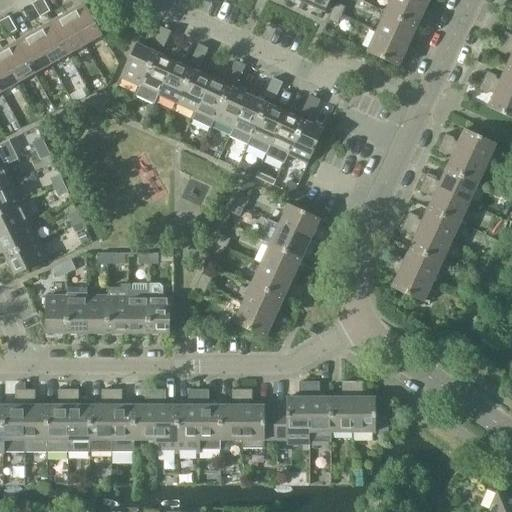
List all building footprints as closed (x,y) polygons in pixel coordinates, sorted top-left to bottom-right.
[(45,14),(37,0),(32,3),(40,17),(45,14)] [(44,0),(37,0),(45,14),(50,11),(44,0)] [(306,0),(305,3),(325,12),(330,0),(306,0)] [(390,0),(385,12),(417,27),(426,7),(410,0),(390,0)] [(336,2),(332,11),(341,16),(346,7),(336,2)] [(84,4),(68,13),(85,45),(102,35),(84,4)] [(341,16),(332,11),(327,20),(337,24),(341,16)] [(376,32),(408,46),(417,27),(385,12),(376,32)] [(51,23),(68,54),(85,45),(68,13),(51,23)] [(9,16),(4,19),(12,33),(17,30),(9,16)] [(12,33),(4,19),(0,21),(0,24),(7,36),(12,33)] [(34,32),(51,64),(68,54),(51,23),(34,32)] [(158,36),(168,40),(172,31),(162,27),(158,36)] [(17,42),(35,73),(51,64),(34,32),(17,42)] [(408,46),(376,32),(367,51),(398,66),(408,46)] [(511,35),(505,32),(501,42),(511,46),(511,35)] [(164,49),(168,40),(158,36),(153,45),(164,49)] [(0,51),(18,82),(35,73),(17,42),(0,51)] [(511,57),(506,68),(511,70),(511,46),(501,42),(496,51),(511,57)] [(140,86),(156,52),(137,43),(121,78),(140,86)] [(195,53),(205,57),(209,48),(199,44),(195,53)] [(0,51),(0,90),(1,92),(18,82),(0,51)] [(154,105),(159,95),(174,61),(156,52),(140,86),(136,96),(154,105)] [(201,66),(205,57),(195,53),(190,62),(201,66)] [(159,95),(177,103),(193,69),(174,61),(159,95)] [(232,70),(242,74),(246,65),(236,61),(232,70)] [(487,71),(483,81),(511,94),(511,70),(506,68),(501,78),(487,71)] [(177,103),(196,112),(211,78),(193,69),(177,103)] [(238,83),(242,74),(232,70),(228,79),(238,83)] [(210,129),(215,120),(230,86),(211,78),(196,112),(192,120),(210,129)] [(273,78),(269,87),(279,91),(283,83),(273,78)] [(511,94),(483,81),(478,90),(493,97),(488,107),(511,118),(511,94)] [(215,120),(233,129),(249,95),(230,86),(215,120)] [(279,91),(269,87),(265,96),(275,100),(279,91)] [(230,137),(248,146),(268,103),(249,95),(233,129),(230,137)] [(305,104),(316,108),(320,99),(310,95),(305,104)] [(270,146),(271,146),(286,112),(268,103),(248,146),(266,154),(270,146)] [(311,117),(316,108),(305,104),(301,113),(311,117)] [(271,146),(289,154),(305,120),(286,112),(271,146)] [(324,129),(305,120),(289,154),(308,163),(324,129)] [(440,143),(487,164),(496,143),(464,129),(459,140),(445,134),(440,143)] [(32,142),(37,151),(46,146),(42,137),(32,142)] [(445,169),(478,184),(487,164),(440,143),(436,153),(450,159),(445,169)] [(46,146),(37,151),(41,160),(51,155),(46,146)] [(0,168),(0,191),(14,185),(5,166),(0,168)] [(423,182),(469,203),(478,184),(445,169),(441,179),(427,173),(423,182)] [(50,179),(54,188),(64,183),(60,174),(50,179)] [(288,181),(283,190),(293,195),(298,185),(288,181)] [(433,199),(428,209),(460,223),(469,203),(423,182),(419,192),(433,199)] [(64,183),(54,188),(59,197),(68,192),(64,183)] [(0,191),(0,213),(23,203),(14,185),(0,191)] [(238,195),(234,204),(244,208),(248,199),(238,195)] [(0,235),(6,233),(31,221),(23,203),(0,213),(0,235)] [(244,208),(234,204),(230,213),(240,217),(244,208)] [(279,224),(311,238),(320,219),(288,204),(279,224)] [(405,222),(451,243),(460,223),(428,209),(424,219),(409,212),(405,222)] [(68,216),(72,224),(82,220),(77,211),(68,216)] [(82,220),(72,224),(76,233),(86,229),(82,220)] [(0,235),(0,242),(6,256),(40,240),(31,221),(6,233),(0,235)] [(415,237),(410,248),(443,263),(451,243),(405,222),(401,231),(415,237)] [(270,244),(301,258),(311,238),(279,224),(270,244)] [(86,233),(78,235),(81,242),(88,239),(86,233)] [(216,243),(226,247),(230,239),(220,234),(216,243)] [(49,258),(40,240),(6,256),(15,274),(49,258)] [(222,256),(226,247),(216,243),(212,252),(222,256)] [(261,264),(292,278),(301,258),(270,244),(261,264)] [(387,261),(434,282),(443,263),(410,248),(405,258),(391,252),(387,261)] [(107,264),(107,253),(98,253),(98,264),(107,264)] [(118,253),(107,253),(107,264),(118,264),(118,253)] [(139,264),(148,264),(148,253),(139,253),(139,264)] [(148,253),(148,264),(158,264),(158,253),(148,253)] [(174,253),(158,253),(158,262),(174,262),(174,253)] [(62,264),(67,274),(76,269),(71,260),(62,264)] [(425,303),(434,282),(387,261),(383,270),(397,277),(392,288),(425,303)] [(58,278),(67,274),(62,264),(53,268),(58,278)] [(252,283),(283,298),(292,278),(261,264),(252,283)] [(202,273),(198,282),(208,287),(212,278),(202,273)] [(208,287),(198,282),(194,291),(204,296),(208,287)] [(243,303),(274,318),(283,298),(252,283),(243,303)] [(108,296),(107,296),(107,333),(127,333),(128,284),(121,284),(121,287),(108,287),(108,296)] [(148,284),(128,284),(127,333),(148,333),(148,284)] [(148,284),(148,333),(169,333),(170,296),(163,296),(163,287),(160,284),(148,284)] [(66,333),(67,296),(46,296),(46,333),(66,333)] [(66,333),(87,333),(87,296),(67,296),(66,333)] [(87,333),(107,333),(107,296),(87,296),(87,333)] [(274,318),(243,303),(234,323),(265,337),(274,318)] [(343,397),(330,397),(330,432),(353,432),(353,381),(343,381),(343,397)] [(363,381),(353,381),(353,432),(391,432),(391,417),(393,417),(393,397),(376,397),(363,397),(363,381)] [(287,409),(275,409),(275,417),(275,442),(287,442),(308,442),(309,382),(299,382),(299,392),(299,397),(298,397),(287,397),(287,409)] [(320,382),(309,382),(308,442),(330,442),(330,432),(330,397),(323,397),(323,391),(320,391),(320,382)] [(36,389),(25,390),(25,451),(26,451),(26,452),(47,452),(47,404),(36,404),(36,389)] [(47,404),(47,452),(69,453),(69,389),(59,389),(60,404),(47,404)] [(69,389),(69,453),(90,453),(90,405),(78,405),(78,389),(69,389)] [(90,405),(90,453),(112,453),(111,389),(102,389),(102,404),(90,405)] [(134,453),(134,439),(134,405),(122,405),(122,389),(111,389),(112,453),(134,453)] [(156,439),(156,389),(145,389),(146,405),(134,405),(134,439),(154,439),(156,439)] [(166,389),(156,389),(156,439),(154,439),(154,454),(158,454),(158,453),(175,453),(175,455),(177,455),(177,405),(166,406),(166,389)] [(177,405),(177,455),(180,455),(180,454),(196,453),(196,455),(198,455),(198,389),(189,389),(189,405),(177,405)] [(209,389),(198,389),(198,455),(201,455),(201,451),(221,451),(221,439),(220,404),(209,404),(209,389)] [(241,440),(241,389),(232,389),(232,404),(220,404),(221,439),(241,440)] [(252,389),(241,389),(241,440),(241,449),(264,448),(264,442),(275,442),(275,417),(275,409),(264,409),(265,405),(252,405),(252,389)] [(25,451),(25,390),(16,390),(16,404),(4,404),(4,451),(25,451)] [(353,466),(361,466),(361,457),(353,457),(353,466)] [(511,511),(511,498),(496,492),(488,511),(511,511)]
